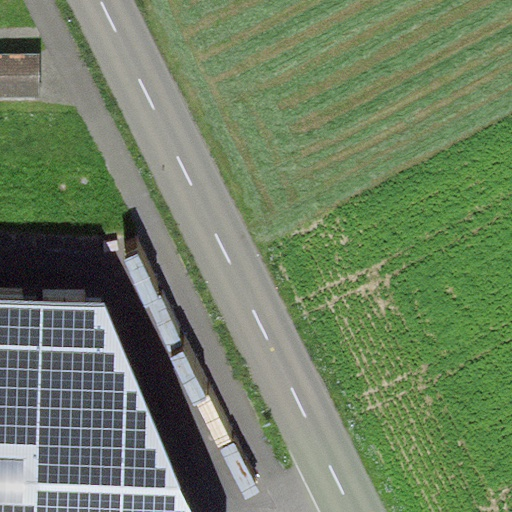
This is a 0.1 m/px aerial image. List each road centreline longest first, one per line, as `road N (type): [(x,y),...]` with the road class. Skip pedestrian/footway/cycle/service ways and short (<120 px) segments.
road 1 (track): [(42,0),(297,511)]
road 2 (tertiary): [(356,511),(102,0)]
road 3 (unknown): [(0,503),(126,511)]
